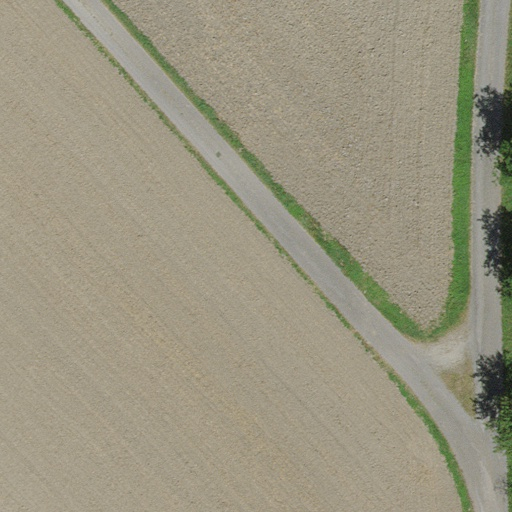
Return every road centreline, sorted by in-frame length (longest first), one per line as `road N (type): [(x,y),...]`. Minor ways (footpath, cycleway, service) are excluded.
road 1 (track): [(467,428),(76,0)]
road 2 (track): [(479,0),(467,428),(474,511)]
